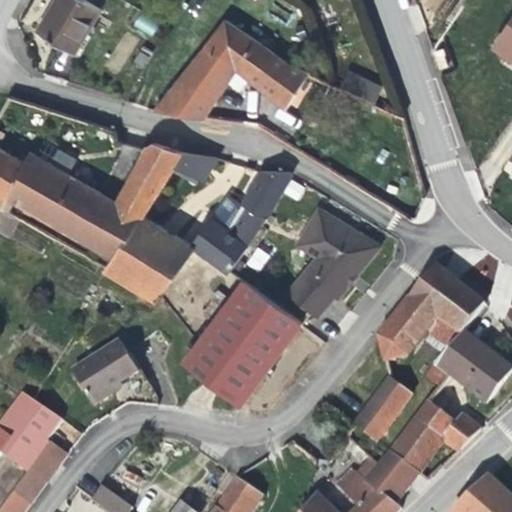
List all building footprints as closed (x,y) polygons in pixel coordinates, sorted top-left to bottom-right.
[(76,54),(102,10),(85,0),(56,0),(37,31),(56,42),(76,54)] [(139,14),(133,25),(152,35),(158,24),(139,14)] [(288,63),(262,44),(226,21),(208,44),(154,112),(204,119),(228,83),(240,92),(245,85),(249,79),(288,108),(313,74),(288,63)] [(511,58),(511,21),(495,47),(509,56),(511,58)] [(448,66),(444,56),(446,55),(444,49),(434,52),(441,69),(448,66)] [(145,67),(151,57),(140,51),(135,61),(145,67)] [(371,103),(378,86),(349,71),(341,88),(371,103)] [(279,108),(273,119),(291,129),(297,118),(279,108)] [(50,164),(58,150),(44,142),(36,156),(50,164)] [(175,167),(184,153),(154,143),(148,146),(132,175),(160,191),(175,167)] [(118,202),(69,175),(77,161),(58,150),(50,164),(36,156),(30,153),(27,157),(22,154),(18,159),(0,148),(0,200),(5,203),(7,198),(15,203),(114,257),(143,216),(118,202)] [(203,179),(216,158),(184,153),(175,167),(200,180),(203,179)] [(230,272),(260,231),(271,213),(291,175),(292,173),(289,172),(262,171),(228,231),(211,219),(205,228),(192,245),(196,249),(229,274),(230,272)] [(144,216),(160,191),(132,175),(118,202),(143,216),(144,216)] [(9,213),(15,203),(7,198),(5,203),(1,208),(9,213)] [(0,231),(10,237),(20,219),(9,213),(1,208),(0,210),(0,231)] [(356,275),(380,247),(319,210),(299,245),(328,263),(321,272),(317,269),(312,276),(307,272),(289,295),(317,318),(334,296),(338,298),(349,284),(344,280),(351,270),(356,275)] [(158,301),(196,249),(192,245),(144,216),(114,257),(107,267),(106,270),(158,301)] [(246,264),(259,272),(270,256),(257,247),(246,264)] [(464,332),(486,304),(483,301),(438,267),(434,268),(380,337),(386,362),(409,355),(423,338),(447,355),(464,332)] [(350,285),(358,276),(356,275),(351,270),(344,280),(349,284),(350,285)] [(242,405),(302,326),(244,282),(186,363),(242,405)] [(488,404),(511,371),(511,368),(464,332),(447,355),(439,367),(488,404)] [(139,371),(120,341),(72,370),(94,405),(108,397),(114,393),(111,389),(139,371)] [(377,442),(412,394),(390,378),(371,403),(354,426),(377,442)] [(0,455),(2,454),(29,473),(51,442),(49,441),(63,420),(34,400),(24,393),(6,416),(21,428),(13,438),(0,427),(0,455)] [(444,442),(457,422),(428,402),(391,452),(420,474),(444,442)] [(459,452),(481,429),(462,415),(457,422),(444,442),(459,452)] [(0,427),(13,438),(21,428),(6,416),(0,424),(0,427)] [(31,505),(69,455),(51,442),(29,473),(14,492),(31,505)] [(397,504),(420,474),(391,452),(379,465),(365,480),(357,473),(351,468),(336,484),(359,508),(354,511),(397,511),(402,508),(397,504)] [(365,480),(379,465),(370,458),(357,473),(365,480)] [(511,511),(511,493),(491,475),(453,511),(511,511)] [(253,511),(264,496),(237,478),(213,511),(253,511)] [(130,511),(133,507),(102,486),(93,498),(92,500),(109,511),(130,511)] [(0,511),(25,511),(31,505),(14,492),(0,511)] [(334,511),(317,494),(303,511),(334,511)] [(192,511),(182,503),(175,511),(192,511)]
